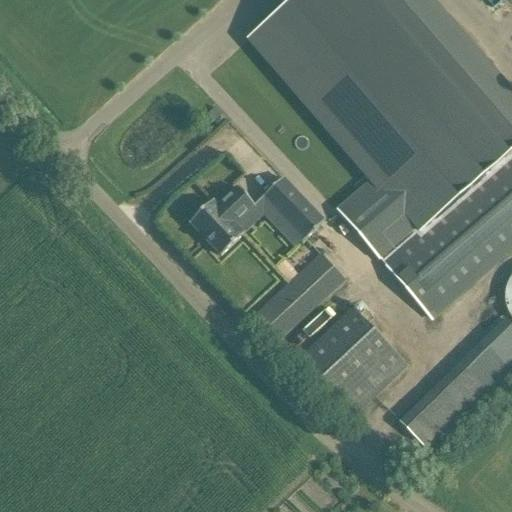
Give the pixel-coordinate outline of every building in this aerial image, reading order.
[(511,95),(428,0),(294,0),(251,38),(375,179),(337,212),(379,260),(382,257),(511,142),(511,95)] [(511,142),(382,257),(379,260),(433,320),(511,250),(511,142)] [(325,223),(283,179),(264,197),(306,241),(325,223)] [(234,226),(254,207),(237,189),(217,208),(212,203),(189,224),(220,258),(243,236),(234,226)] [(247,322),(272,349),(344,279),(319,253),(247,322)] [(294,366),(350,422),(409,364),(354,308),(294,366)] [(466,355),(495,384),(511,366),(511,364),(484,337),(466,355)]
